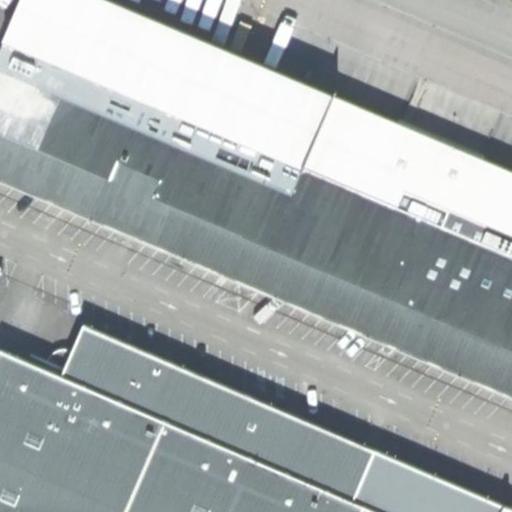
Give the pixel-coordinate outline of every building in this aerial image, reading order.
[(21,0),(0,51),(0,180),(511,395),(511,172),(109,0),(21,0)] [(0,350),(0,511),(361,511),(364,506),(353,501),(331,491),(358,459),(357,451),(248,404),(250,397),(82,323),(71,349),(63,367),(47,361),(29,353),(26,360),(0,350)] [(63,367),(71,349),(63,349),(55,351),(51,355),(47,361),(63,367)] [(376,450),(250,397),(248,404),(357,451),(358,459),(331,491),(353,501),(376,450)] [(503,511),(506,506),(376,450),(353,501),(364,506),(361,511),(503,511)]
